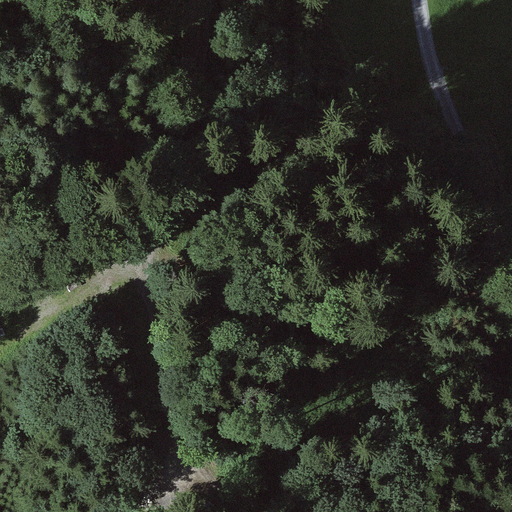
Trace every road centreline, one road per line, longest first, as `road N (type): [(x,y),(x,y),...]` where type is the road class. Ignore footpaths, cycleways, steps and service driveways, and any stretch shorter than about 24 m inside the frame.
road 1 (track): [(206,0),(209,40),(145,272)]
road 2 (unclassified): [(423,0),(430,45),(483,195),(511,224)]
